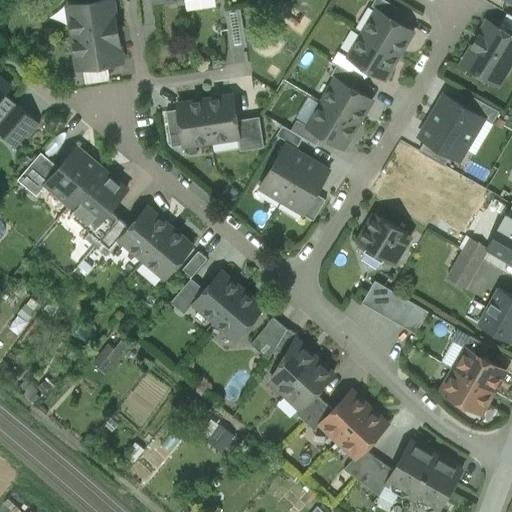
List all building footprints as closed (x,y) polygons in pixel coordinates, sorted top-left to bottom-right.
[(112,0),(105,0),(69,6),(73,37),(117,31),(112,0)] [(246,39),(241,7),(229,9),(233,41),(246,39)] [(413,31),(377,10),(363,34),(399,55),(413,31)] [(511,15),(507,13),(498,28),(511,35),(511,15)] [(511,35),(498,28),(488,22),(463,64),(498,84),(511,60),(511,35)] [(78,69),(84,68),(107,65),(122,62),(117,31),(73,37),(78,69)] [(399,55),(363,34),(349,57),(385,79),(399,55)] [(107,65),(84,68),(86,83),(109,80),(107,65)] [(10,87),(0,78),(0,124),(17,105),(4,94),(10,87)] [(372,100),(336,78),(322,102),(358,124),(372,100)] [(462,103),(483,115),(492,120),(500,107),(469,90),(462,103)] [(451,152),(460,157),(483,115),(462,103),(441,91),(417,133),(423,136),(451,152)] [(239,137),(233,96),(205,100),(211,141),(239,137)] [(211,141),(205,100),(178,104),(184,145),(211,141)] [(358,124),(322,102),(307,126),(344,148),(358,124)] [(36,121),(17,105),(0,124),(0,131),(16,145),(36,121)] [(451,152),(423,136),(417,146),(445,162),(451,152)] [(282,200),(307,159),(285,145),(260,186),(282,200)] [(101,168),(77,147),(60,168),(46,184),(47,185),(70,205),(101,168)] [(46,184),(60,168),(41,152),(18,180),(37,196),(47,185),(46,184)] [(305,213),(329,172),(307,159),(282,200),(305,213)] [(127,190),(101,168),(70,205),(95,226),(96,227),(110,210),(127,190)] [(121,240),(144,260),(171,228),(147,207),(130,227),(120,239),(121,240)] [(96,246),(119,218),(110,210),(96,227),(95,226),(85,237),(96,246)] [(394,263),(411,235),(375,213),(358,241),(367,246),(364,251),(382,263),(385,258),(394,263)] [(130,227),(119,218),(96,246),(107,256),(121,240),(120,239),(130,227)] [(144,260),(165,278),(192,246),(171,228),(144,260)] [(446,280),(469,288),(485,244),(462,235),(446,280)] [(191,275),(206,255),(196,248),(181,268),(191,275)] [(215,321),(242,290),(221,271),(193,303),(215,321)] [(373,309),(386,287),(375,281),(362,303),(373,309)] [(383,315),(396,293),(386,287),(373,309),(383,315)] [(236,340),(263,308),(242,290),(215,321),(236,340)] [(511,296),(504,292),(484,327),(511,342),(511,296)] [(394,321),(407,299),(396,293),(383,315),(394,321)] [(405,328),(418,305),(407,299),(394,321),(405,328)] [(416,334),(429,311),(418,305),(405,328),(416,334)] [(454,341),(482,357),(489,346),(458,328),(451,340),(454,341)] [(110,338),(93,361),(105,370),(122,347),(110,338)] [(285,395),(319,360),(295,338),(271,380),(285,395)] [(454,341),(442,362),(454,369),(493,392),(505,370),(482,357),(454,341)] [(334,374),(319,360),(285,395),(301,409),(334,374)] [(493,392),(454,369),(442,391),(481,413),(493,392)] [(369,408),(351,390),(320,423),(338,440),(369,408)] [(387,425),(369,408),(338,440),(356,457),(387,425)] [(220,423),(207,440),(221,450),(233,433),(220,423)] [(412,497),(436,456),(410,441),(386,482),(412,497)] [(437,511),(438,511),(462,471),(436,456),(412,497),(437,511)]
